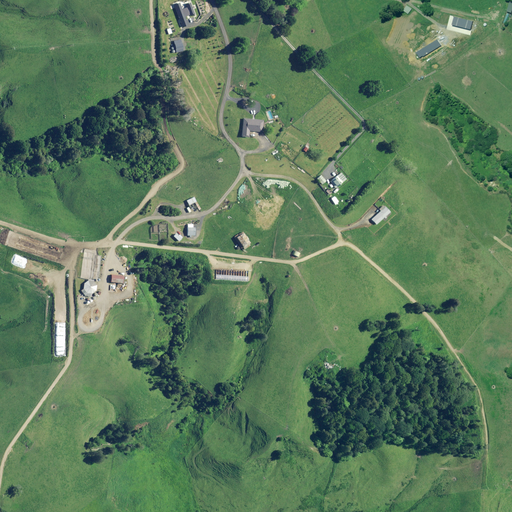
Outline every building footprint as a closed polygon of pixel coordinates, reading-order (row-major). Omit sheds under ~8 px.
[(412,9),(408,6),(404,11),(409,14),(412,9)] [(263,121),(242,119),(241,137),(248,137),(249,131),(262,132),(263,121)] [(346,179),(341,173),(329,182),(334,187),(338,184),(339,185),(346,179)] [(325,181),(320,175),(316,178),(321,184),(325,181)] [(199,209),(193,197),(186,201),(191,213),(199,209)] [(389,212),(383,205),(379,209),(380,211),(371,219),(376,225),(389,212)] [(195,228),(187,227),(187,235),(189,236),(189,237),(192,237),(192,235),(195,236),(195,228)] [(245,236),(243,233),(236,238),(244,249),(250,245),(244,236),(245,236)] [(123,276),(111,275),(110,282),(123,283),(123,276)] [(93,281),(88,280),(84,284),(83,289),(81,291),(85,296),(91,297),(92,293),(96,290),(96,285),(93,281)]
